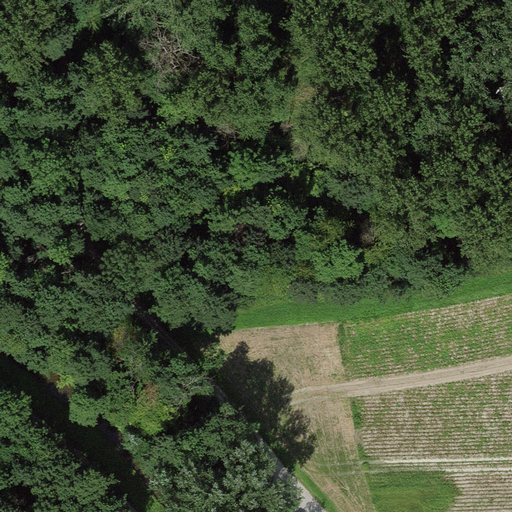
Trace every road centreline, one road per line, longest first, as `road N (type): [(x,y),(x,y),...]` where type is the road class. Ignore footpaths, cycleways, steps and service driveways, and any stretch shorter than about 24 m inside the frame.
road 1 (track): [(316,511),(100,269),(75,199),(62,0)]
road 2 (track): [(128,511),(0,398)]
